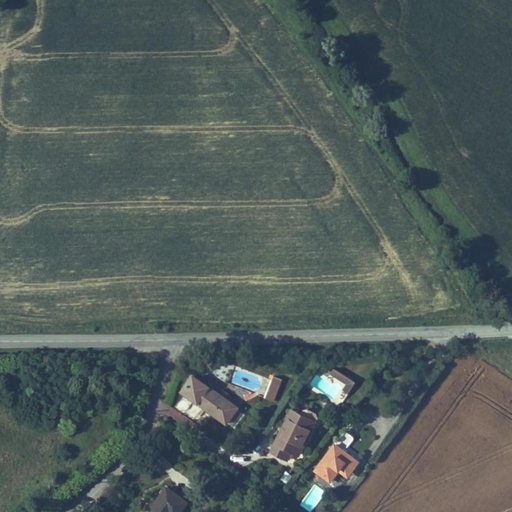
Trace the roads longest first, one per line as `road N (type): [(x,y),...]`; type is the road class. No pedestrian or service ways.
road 1 (tertiary): [(511,329),(169,340)]
road 2 (residential): [(169,340),(142,432),(56,511)]
road 3 (tertiary): [(169,340),(0,338)]
road 4 (unknown): [(154,406),(240,455),(277,428)]
